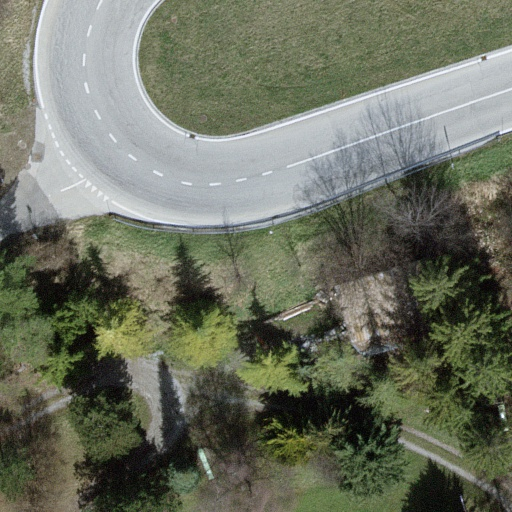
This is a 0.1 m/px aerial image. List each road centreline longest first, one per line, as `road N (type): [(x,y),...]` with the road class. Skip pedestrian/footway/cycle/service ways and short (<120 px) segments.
road 1 (secondary): [(511,89),(252,177),(172,181),(112,139),(87,94),(80,54),(100,0)]
road 2 (track): [(501,511),(451,462),(153,360),(37,425),(0,435)]
road 3 (track): [(238,390),(74,511)]
